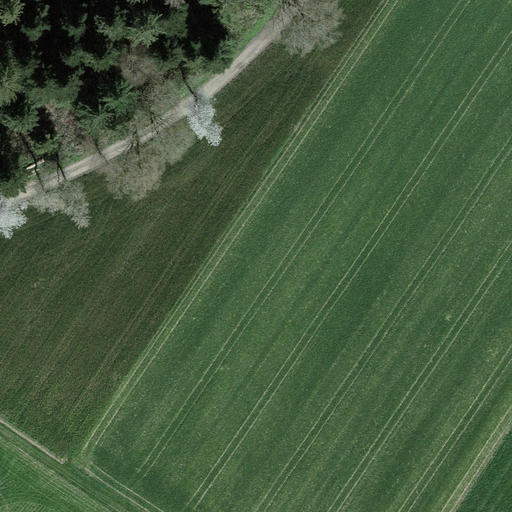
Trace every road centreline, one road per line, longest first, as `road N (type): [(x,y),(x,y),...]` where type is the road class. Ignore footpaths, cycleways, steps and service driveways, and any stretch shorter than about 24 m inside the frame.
road 1 (track): [(0,190),(133,139),(295,0)]
road 2 (track): [(0,429),(124,511)]
